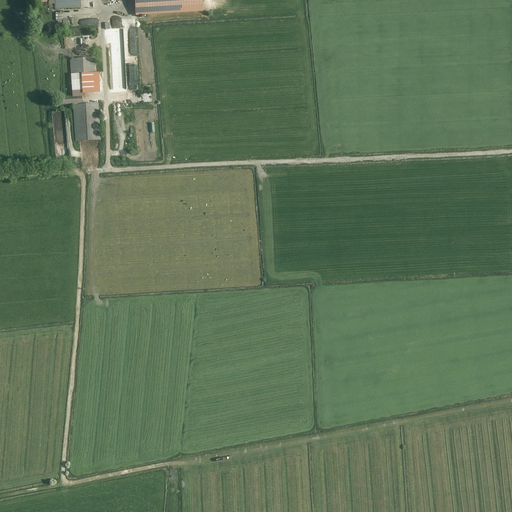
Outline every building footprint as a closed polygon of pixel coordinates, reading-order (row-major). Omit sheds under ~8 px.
[(56,8),(82,7),(82,0),(43,0),(43,1),(52,0),(52,4),(56,3),(56,8)] [(203,0),(134,0),(136,16),(204,12),(203,0)] [(64,25),(69,24),(68,18),(63,19),(63,13),(56,13),(57,20),(63,20),(64,25)] [(73,16),(73,26),(93,25),(93,16),(73,16)] [(74,95),(85,94),(83,71),(95,70),(94,56),(71,57),(74,95)] [(74,105),(76,140),(100,138),(98,103),(74,105)]
